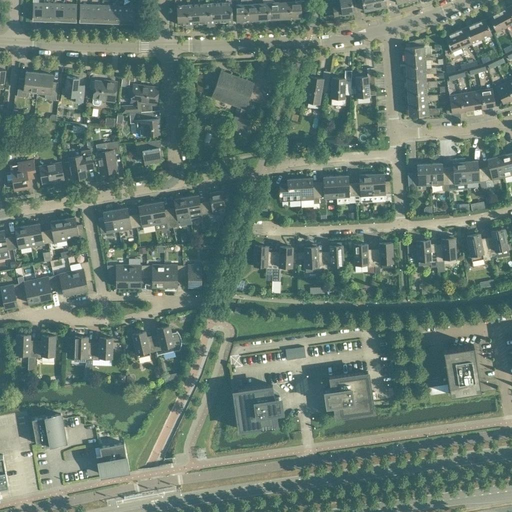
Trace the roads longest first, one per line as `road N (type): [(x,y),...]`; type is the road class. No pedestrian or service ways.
road 1 (residential): [(24,511),(175,480),(511,432)]
road 2 (secondary): [(511,452),(118,511)]
road 3 (residential): [(184,301),(114,320),(27,316)]
road 4 (residential): [(167,46),(13,41)]
road 5 (secondary): [(362,511),(511,490)]
road 6 (residential): [(307,41),(167,46)]
road 7 (residential): [(265,229),(401,224)]
road 8 (residential): [(174,181),(167,46)]
road 9 (residential): [(276,167),(396,155)]
